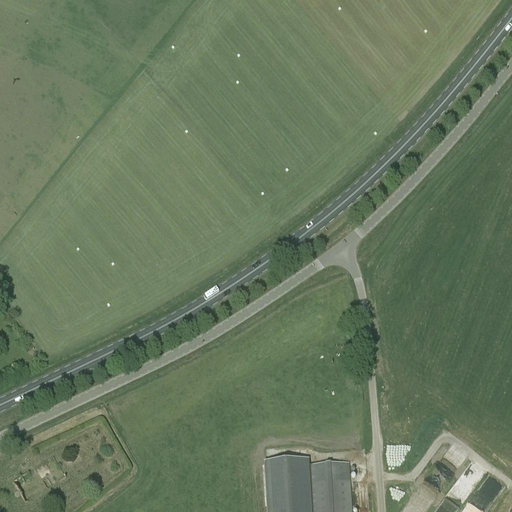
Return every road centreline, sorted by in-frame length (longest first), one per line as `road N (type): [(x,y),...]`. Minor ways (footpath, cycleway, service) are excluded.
road 1 (primary): [(0,404),(132,341),(326,219),(420,126),(511,17)]
road 2 (unclassified): [(0,439),(196,343),(343,245)]
road 3 (unclassified): [(379,511),(366,320),(343,245)]
road 4 (unclassified): [(343,245),(401,193),(511,60)]
